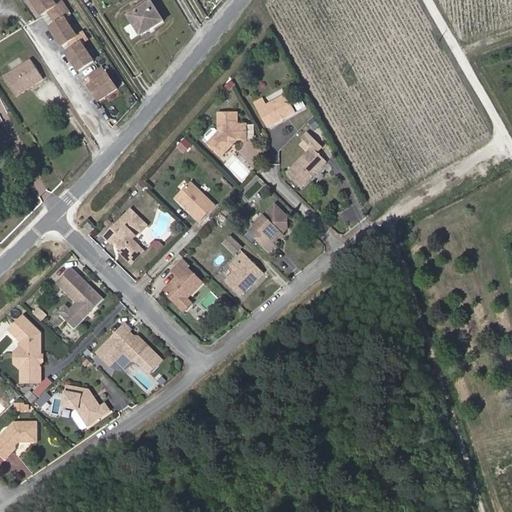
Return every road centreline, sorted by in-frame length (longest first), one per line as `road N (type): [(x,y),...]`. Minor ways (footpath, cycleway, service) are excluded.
road 1 (residential): [(511,148),(366,226),(204,365)]
road 2 (track): [(388,214),(482,511)]
road 3 (secondary): [(52,218),(244,0)]
road 4 (residential): [(204,365),(0,509)]
road 5 (residential): [(52,218),(204,365)]
road 6 (unclassified): [(427,0),(511,146)]
road 7 (unknown): [(52,218),(0,103)]
